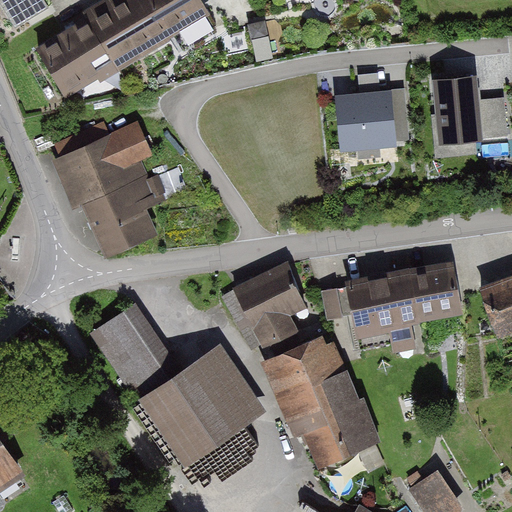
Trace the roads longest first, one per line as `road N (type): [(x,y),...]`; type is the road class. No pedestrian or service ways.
road 1 (residential): [(70,270),(107,272),(511,218)]
road 2 (track): [(48,293),(190,511)]
road 3 (residential): [(70,270),(0,98)]
